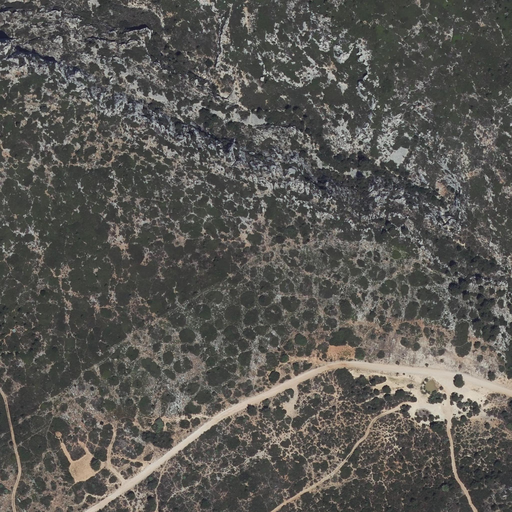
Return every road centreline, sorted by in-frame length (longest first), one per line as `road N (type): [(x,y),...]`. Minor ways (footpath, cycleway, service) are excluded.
road 1 (track): [(93,511),(220,416),(327,368),(444,373),(511,394)]
road 2 (track): [(444,373),(456,477),(474,511)]
